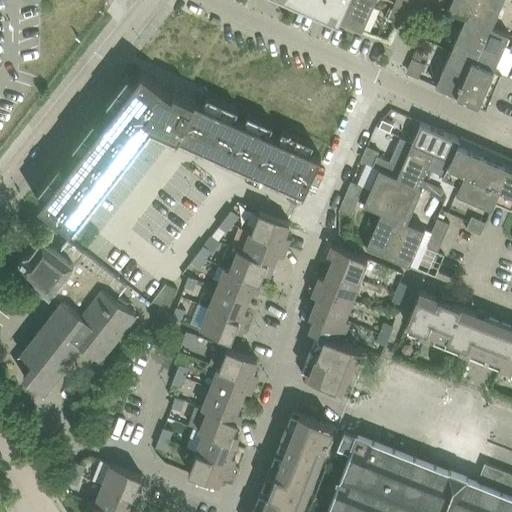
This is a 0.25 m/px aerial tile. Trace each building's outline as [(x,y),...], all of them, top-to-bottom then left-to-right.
[(272,0),(276,3),(278,0),(284,0),(339,24),(340,23),(339,22),(341,19),(349,0),(272,0)] [(363,29),(375,0),(349,0),(341,19),(363,29)] [(470,17),(477,0),(452,0),(449,8),(466,16),(467,15),(470,17)] [(492,25),(503,0),(477,0),(470,17),(488,25),(492,26),(492,25)] [(440,10),(428,5),(424,13),(436,19),(440,10)] [(402,21),(406,12),(393,7),(389,15),(402,21)] [(473,59),(488,25),(470,17),(467,15),(466,16),(451,50),(473,59)] [(488,25),(473,59),(495,68),(510,33),(492,25),(492,26),(488,25)] [(458,94),(473,59),(451,50),(436,84),(458,94)] [(425,62),(413,57),(409,66),(421,71),(425,62)] [(473,59),(458,94),(464,97),(478,102),(477,103),(486,107),(502,72),(495,68),(473,59)] [(47,192),(39,202),(71,227),(152,123),(305,192),(321,155),(311,150),(310,150),(281,137),(279,136),(270,132),(269,132),(246,121),(245,121),(235,116),(239,108),(208,94),(204,102),(175,89),(173,93),(142,69),(135,78),(134,79),(115,104),(114,105),(101,122),(94,116),(73,143),(80,149),(67,166),(47,192)] [(421,121),(413,140),(435,150),(451,157),(465,163),(472,148),(458,142),(460,138),(459,138),(421,121)] [(435,150),(427,167),(443,175),(442,178),(459,185),(466,171),(502,186),(495,201),(511,208),(511,158),(460,136),(459,138),(460,138),(458,142),(472,148),(465,163),(451,157),(435,150)] [(427,167),(435,150),(413,140),(398,175),(401,176),(419,184),(420,184),(427,167)] [(380,150),(367,145),(363,153),(376,159),(380,150)] [(386,211),(401,176),(398,175),(380,167),(364,202),(382,210),(386,211)] [(495,201),(502,186),(466,171),(459,185),(456,192),(492,208),(495,201)] [(423,185),(420,184),(419,184),(401,176),(386,211),(404,219),(407,221),(408,220),(423,185)] [(364,185),(352,180),(348,189),(360,194),(364,185)] [(356,205),(343,199),(339,208),(352,214),(356,205)] [(239,215),(232,209),(225,217),(233,223),(239,215)] [(289,221),(290,220),(270,211),(269,213),(260,209),(252,230),(287,243),(290,234),(286,232),(290,221),(289,221)] [(382,210),(367,245),(388,254),(404,219),(386,211),(382,210)] [(481,219),(472,215),(467,227),(476,231),(481,219)] [(227,231),(233,223),(225,217),(219,225),(227,231)] [(447,231),(450,222),(438,217),(434,226),(447,231)] [(426,228),(408,220),(407,221),(404,219),(388,254),(410,264),(426,228)] [(283,253),(287,243),(252,230),(251,231),(240,226),(232,245),(239,248),(274,262),(278,251),(283,253)] [(128,283),(68,236),(66,237),(71,241),(63,251),(43,236),(31,252),(26,253),(21,259),(21,266),(19,267),(34,279),(29,285),(43,296),(48,290),(51,292),(53,290),(64,299),(22,352),(34,362),(24,375),(44,391),(82,342),(100,357),(136,311),(118,296),(128,283)] [(438,251),(442,242),(429,236),(425,245),(438,251)] [(360,277),(368,257),(334,243),(330,253),(335,255),(330,265),(360,277)] [(205,258),(212,250),(204,244),(198,252),(205,258)] [(270,271),(274,262),(239,248),(231,268),(230,267),(230,268),(261,280),(265,269),(270,271)] [(199,266),(205,258),(198,252),(191,260),(199,266)] [(352,297),(360,277),(330,265),(326,276),(321,274),(317,284),(352,297)] [(257,290),(261,280),(230,268),(230,267),(226,266),(218,286),(248,298),(252,288),(257,290)] [(198,279),(189,275),(185,285),(194,288),(198,279)] [(406,294),(410,284),(400,280),(397,290),(406,294)] [(170,306),(178,287),(170,284),(166,283),(153,299),(170,306)] [(345,317),(352,297),(317,284),(314,293),(319,295),(315,305),(345,317)] [(244,309),(248,298),(218,286),(210,306),(245,320),(249,310),(244,309)] [(420,289),(407,323),(412,324),(422,329),(419,336),(430,340),(432,333),(447,339),(444,346),(470,356),(500,368),(510,372),(511,366),(511,325),(453,302),(441,297),(420,289)] [(402,303),(406,294),(397,290),(393,300),(402,303)] [(186,309),(177,305),(173,315),(182,319),(186,309)] [(337,337),(345,317),(315,305),(311,315),(315,317),(311,328),(317,331),(318,330),(336,338),(337,337)] [(241,330),(245,320),(210,306),(202,327),(232,339),(236,328),(241,330)] [(390,334),(393,324),(384,320),(380,330),(390,334)] [(192,343),(196,332),(187,329),(183,339),(192,343)] [(343,387),(353,362),(359,346),(337,337),(336,338),(318,330),(317,331),(302,371),(343,387)] [(386,343),(390,334),(380,330),(377,339),(386,343)] [(253,369),(258,358),(218,342),(210,362),(220,366),(254,380),(258,370),(253,369)] [(511,511),(511,407),(396,362),(369,374),(347,431),(346,430),(345,430),(338,447),(340,447),(314,511),(511,511)] [(180,363),(176,372),(186,376),(189,366),(180,363)] [(251,390),(254,380),(220,366),(212,386),(242,398),(246,388),(251,390)] [(182,385),(186,376),(176,372),(173,382),(182,385)] [(237,409),(242,398),(212,386),(204,406),(238,420),(242,411),(237,409)] [(176,396),(172,405),(181,409),(185,399),(176,396)] [(197,404),(189,424),(206,430),(235,442),(239,433),(234,431),(238,420),(204,406),(197,404)] [(299,511),(334,426),(334,424),(293,408),(252,511),(299,511)] [(173,430),(164,426),(160,436),(169,439),(173,430)] [(231,453),(235,442),(206,430),(198,450),(232,464),(236,455),(231,453)] [(166,449),(169,439),(160,436),(156,445),(166,449)] [(228,474),(232,464),(198,450),(189,471),(219,483),(224,472),(228,474)] [(86,464),(76,461),(73,470),(82,474),(86,464)] [(138,485),(142,475),(142,474),(112,462),(104,483),(139,496),(143,487),(138,485)] [(78,483),(82,474),(73,470),(69,480),(78,483)] [(135,506),(139,496),(104,483),(96,503),(119,511),(127,511),(130,504),(135,506)] [(119,511),(96,503),(92,511),(119,511)]
